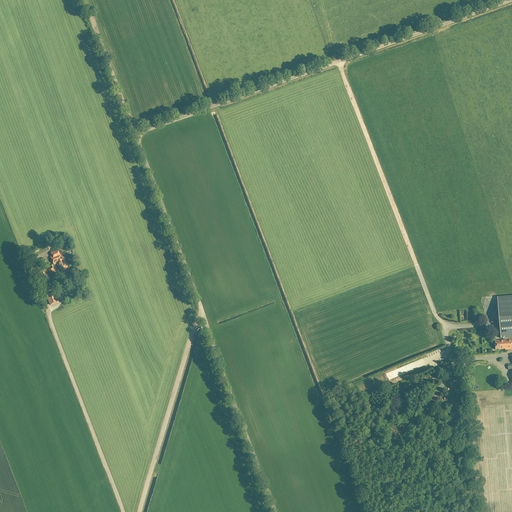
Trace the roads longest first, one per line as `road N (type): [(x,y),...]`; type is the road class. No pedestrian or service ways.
road 1 (unclassified): [(276,511),(135,134)]
road 2 (unclassified): [(135,134),(511,0)]
road 3 (unclassified): [(84,0),(135,134)]
